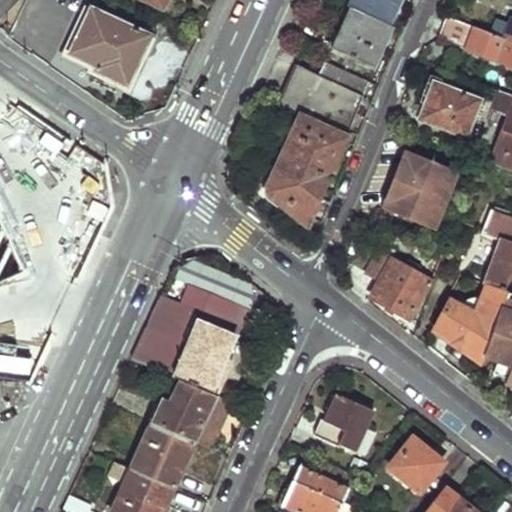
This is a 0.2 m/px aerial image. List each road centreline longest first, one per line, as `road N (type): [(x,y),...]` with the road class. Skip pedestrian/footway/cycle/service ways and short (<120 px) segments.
road 1 (primary): [(24,511),(174,184)]
road 2 (residential): [(308,290),(427,0)]
road 3 (tertiary): [(511,447),(327,303)]
road 4 (residential): [(327,303),(226,511)]
road 5 (residential): [(0,58),(174,184)]
road 6 (primary): [(174,184),(261,0)]
road 7 (tertiary): [(308,290),(174,184)]
